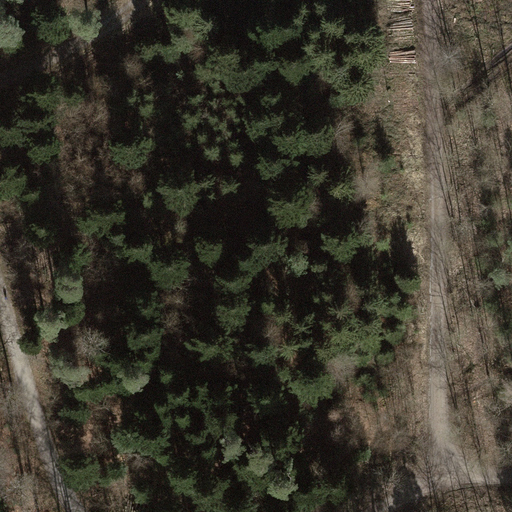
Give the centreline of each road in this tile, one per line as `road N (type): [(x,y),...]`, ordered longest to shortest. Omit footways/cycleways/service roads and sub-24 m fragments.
road 1 (track): [(429,0),(441,474),(367,511)]
road 2 (track): [(79,511),(51,459),(0,287)]
road 3 (track): [(0,81),(101,30),(140,0)]
